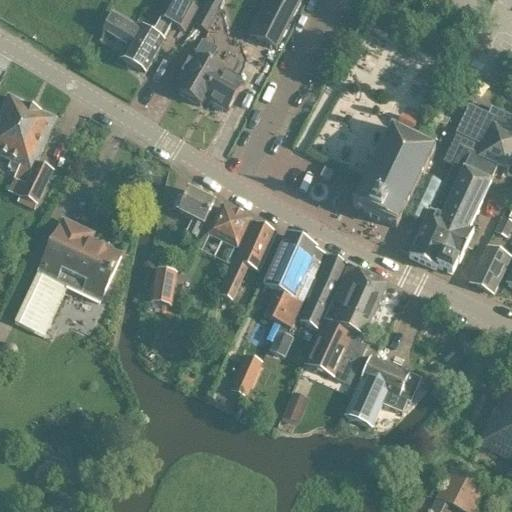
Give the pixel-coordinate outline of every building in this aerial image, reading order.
[(222,0),(221,0),(217,8),(226,13),(229,15),(234,6),(222,0)] [(286,56),(289,50),(314,0),(279,0),(258,42),(286,56)] [(161,41),(124,20),(113,38),(138,52),(131,65),(155,78),(182,32),(194,39),(208,17),(182,1),(168,24),(170,25),(161,41)] [(226,13),(217,8),(204,33),(212,38),(226,13)] [(211,50),(190,88),(197,92),(194,96),(214,107),(214,106),(216,103),(241,117),(255,92),(218,72),(226,58),(211,50)] [(174,52),(162,71),(171,77),(183,58),(174,52)] [(343,94),(348,80),(338,76),(332,90),(343,94)] [(17,198),(47,212),(63,177),(45,168),(66,127),(17,103),(0,137),(0,161),(29,176),(24,185),(17,198)] [(454,107),(448,119),(459,124),(465,112),(454,107)] [(440,219),(418,264),(444,277),(446,273),(462,280),(482,239),(477,237),(507,175),(511,176),(511,120),(501,116),(498,123),(479,113),(478,117),(471,131),(453,168),(463,173),(441,220),(440,219)] [(406,132),(421,139),(425,131),(410,124),(406,132)] [(403,232),(441,156),(428,149),(402,136),(376,187),(363,212),(403,232)] [(198,195),(186,219),(202,227),(195,240),(205,245),(224,209),(198,195)] [(245,253),(259,227),(232,213),(219,240),(245,253)] [(268,276),(286,240),(264,229),(230,297),(241,302),(257,270),(268,276)] [(54,344),(78,294),(107,309),(129,264),(69,234),(23,329),(54,344)] [(334,260),(296,241),(271,292),(283,297),(273,319),(299,332),(334,260)] [(503,301),(511,282),(511,260),(497,253),(480,289),(503,301)] [(339,262),(315,313),(308,328),(324,335),(355,269),(339,262)] [(333,325),(336,327),(372,345),(398,291),(380,281),(359,271),(333,325)] [(159,311),(182,315),(187,281),(165,278),(159,311)] [(372,345),(336,327),(315,369),(331,377),(328,384),(334,387),(340,390),(344,383),(360,390),(376,354),(369,350),(372,345)] [(294,365),(303,345),(286,338),(278,358),(294,365)] [(476,341),(468,343),(471,353),(479,351),(476,341)] [(383,434),(390,421),(401,398),(409,401),(404,412),(415,416),(420,406),(421,407),(431,386),(381,362),(354,419),(383,434)] [(243,392),(257,398),(259,399),(270,373),(254,366),(243,392)] [(302,401),(291,426),(306,432),(316,407),(302,401)] [(511,403),(488,451),(511,463),(511,403)] [(464,511),(495,511),(505,494),(462,472),(446,503),(464,511)]
